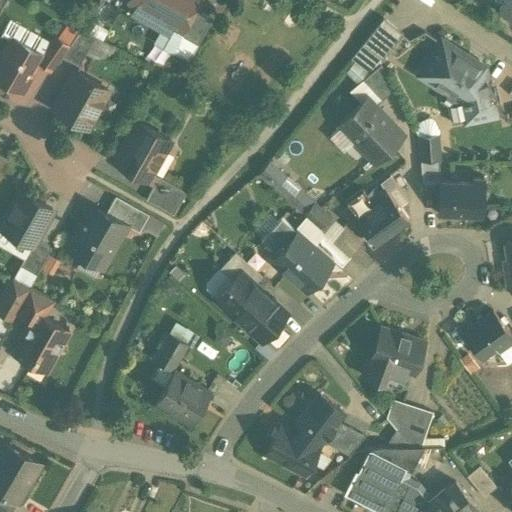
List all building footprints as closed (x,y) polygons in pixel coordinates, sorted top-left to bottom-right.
[(197,0),(128,0),(135,4),(133,8),(135,15),(160,29),(164,32),(171,30),(174,26),(180,29),(181,29),(192,9),(197,0)] [(511,0),(504,0),(497,11),(511,20),(511,0)] [(212,20),(192,9),(181,29),(180,29),(179,30),(180,36),(198,46),(212,20)] [(382,18),(361,44),(381,60),(401,34),(382,18)] [(180,29),(174,26),(171,30),(164,32),(160,29),(153,43),(188,63),(198,46),(180,36),(179,30),(180,29)] [(67,46),(60,56),(77,66),(94,36),(80,28),(67,46)] [(53,35),(40,53),(40,54),(36,61),(50,70),(60,56),(67,46),(53,35)] [(40,53),(11,37),(5,48),(2,48),(0,52),(0,79),(12,86),(14,81),(23,79),(25,80),(36,61),(40,54),(40,53)] [(482,68),(441,42),(420,75),(461,100),(465,120),(492,114),(482,68)] [(380,64),(361,80),(380,100),(392,89),(380,64)] [(106,89),(74,71),(52,109),(85,127),(106,89)] [(399,132),(365,97),(338,124),(370,158),(384,146),(383,145),(399,132)] [(169,140),(136,122),(121,148),(123,156),(118,164),(146,180),(169,140)] [(436,135),(418,136),(420,159),(420,160),(434,159),(438,159),(436,135)] [(434,159),(420,160),(420,159),(419,160),(421,184),(434,183),(434,159)] [(313,202),(267,162),(257,175),(303,215),(304,214),(303,213),(313,202)] [(470,182),(438,180),(437,214),(481,216),(483,177),(471,176),(470,182)] [(182,198),(154,182),(144,199),(172,215),(182,198)] [(382,187),(368,198),(372,204),(354,217),(365,231),(363,232),(372,245),(374,243),(374,244),(407,220),(382,187)] [(52,209),(19,191),(0,225),(0,228),(30,246),(31,246),(35,239),(52,209)] [(148,215),(115,196),(105,214),(125,226),(138,233),(148,215)] [(329,217),(313,202),(303,213),(304,214),(320,228),(329,217)] [(105,214),(90,206),(85,216),(83,216),(76,227),(77,230),(66,249),(83,258),(90,256),(103,264),(125,226),(105,214)] [(280,217),(260,240),(275,254),(293,235),(296,231),(280,217)] [(330,262),(296,231),(293,235),(275,254),(271,259),(305,290),(330,262)] [(349,257),(323,234),(315,243),(340,266),(349,257)] [(35,239),(31,246),(30,246),(18,267),(35,276),(50,248),(35,239)] [(234,251),(219,268),(231,279),(238,271),(252,284),(260,275),(234,251)] [(252,284),(238,271),(231,279),(215,297),(262,340),(286,314),(252,284)] [(12,278),(0,298),(0,313),(11,319),(14,313),(28,288),(12,278)] [(51,301),(28,288),(14,313),(29,321),(35,312),(42,316),(51,301)] [(511,338),(492,311),(461,333),(480,359),(495,349),(505,364),(511,358),(511,338)] [(42,316),(35,312),(29,321),(12,353),(31,364),(33,359),(47,367),(68,330),(42,316)] [(401,334),(379,326),(379,328),(383,329),(373,360),(368,358),(362,377),(384,384),(391,366),(411,373),(411,374),(412,375),(423,341),(422,341),(422,342),(400,335),(401,334)] [(186,343),(169,333),(152,361),(169,371),(186,343)] [(209,393),(173,372),(154,403),(190,425),(209,393)] [(316,393),(295,421),(299,425),(300,430),(296,434),(318,446),(321,442),(337,422),(343,413),(316,393)] [(432,414),(402,404),(394,428),(396,432),(410,448),(412,448),(420,448),(432,414)] [(364,437),(337,422),(321,442),(348,456),(364,437)] [(296,434),(280,426),(265,454),(303,474),(318,446),(296,434)] [(410,448),(396,432),(385,448),(387,448),(410,448)] [(39,463),(3,442),(0,447),(0,495),(15,504),(21,494),(23,495),(29,484),(27,483),(39,463)] [(385,448),(377,448),(370,450),(405,468),(404,470),(410,473),(423,448),(420,448),(412,448),(410,448),(387,448),(385,448)] [(405,468),(370,450),(367,450),(357,471),(355,471),(343,494),(378,511),(428,511),(425,508),(429,504),(416,487),(399,479),(404,470),(405,468)] [(511,458),(510,460),(511,463),(511,484),(502,493),(511,504),(511,458)] [(478,466),(466,476),(484,498),(496,487),(478,466)] [(480,511),(455,482),(429,504),(425,508),(428,511),(480,511)] [(10,511),(15,504),(0,495),(0,511),(10,511)]
